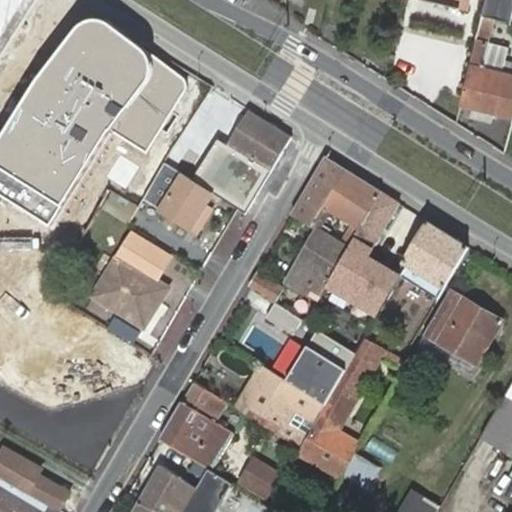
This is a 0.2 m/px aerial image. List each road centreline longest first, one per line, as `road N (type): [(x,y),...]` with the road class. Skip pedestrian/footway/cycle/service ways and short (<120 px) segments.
road 1 (residential): [(322,130),(103,511)]
road 2 (secondary): [(511,178),(207,0)]
road 3 (secondary): [(114,0),(322,130)]
road 4 (secondary): [(322,130),(511,248)]
